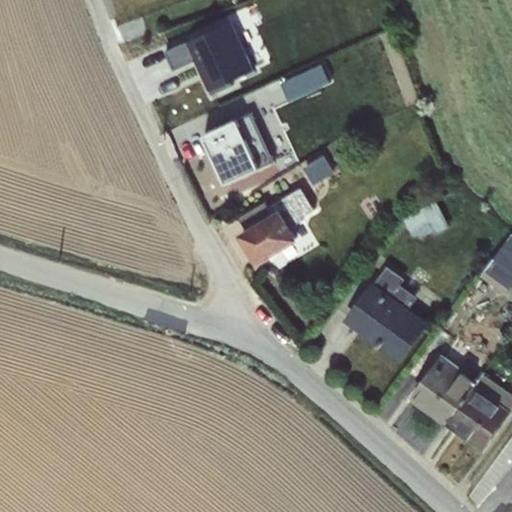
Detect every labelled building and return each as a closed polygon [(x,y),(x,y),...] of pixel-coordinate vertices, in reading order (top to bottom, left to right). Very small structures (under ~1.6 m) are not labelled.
[(228,22),(166,50),(174,69),(199,58),(208,76),(205,77),(212,94),(233,85),(231,80),(254,70),(244,48),(232,20),(228,22)] [(322,63),(281,81),(289,99),(330,81),(322,63)] [(252,112),(204,133),(226,182),(274,161),(252,112)] [(274,141),(282,164),(296,158),(283,123),(268,129),(272,141),(274,141)] [(308,163),(317,179),(337,169),(328,153),(308,163)] [(232,180),(238,192),(258,183),(253,171),(232,180)] [(249,252),(258,265),(299,238),(291,225),(302,220),(301,217),(315,210),(301,188),(269,207),(274,213),(247,230),(242,233),(252,250),(249,252)] [(437,200),(404,217),(414,236),(432,226),(436,233),(450,226),(437,200)] [(239,216),(247,230),(274,213),(269,207),(266,201),(239,216)] [(511,233),(480,275),(506,293),(511,284),(511,233)] [(388,266),(349,317),(402,356),(428,321),(410,308),(418,296),(401,284),(405,278),(388,266)] [(445,354),(414,396),(448,422),(484,373),(485,371),(466,356),(459,364),(445,354)] [(511,392),(484,373),(448,422),(484,448),(511,409),(511,392)]
